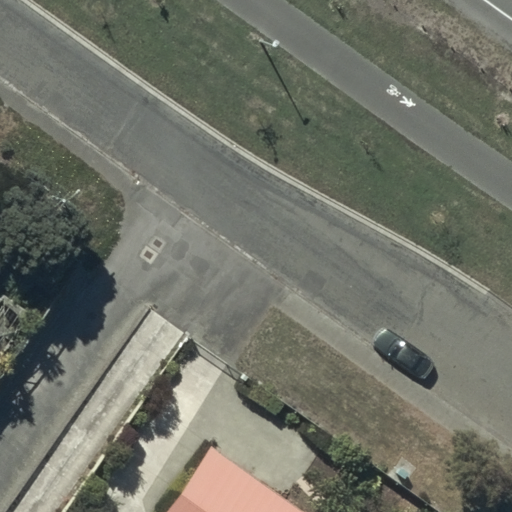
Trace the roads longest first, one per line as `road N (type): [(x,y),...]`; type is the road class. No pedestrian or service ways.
road 1 (residential): [(511,385),(198,170)]
road 2 (residential): [(198,170),(0,449)]
road 3 (residential): [(198,170),(0,28)]
